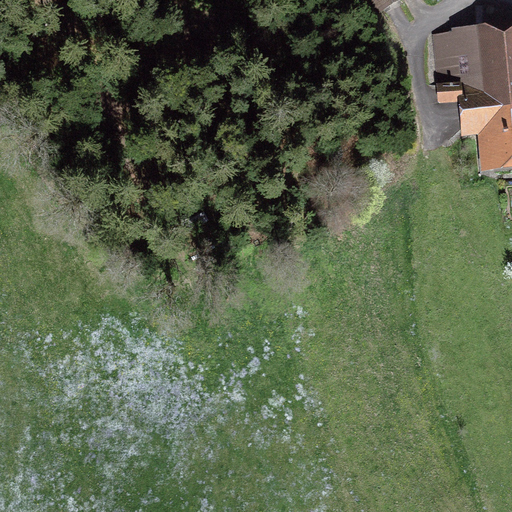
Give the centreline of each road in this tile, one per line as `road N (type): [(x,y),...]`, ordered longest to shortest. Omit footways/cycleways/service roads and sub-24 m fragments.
road 1 (track): [(483,511),(442,406),(418,287),(421,149)]
road 2 (unclassified): [(451,0),(418,47),(421,149)]
